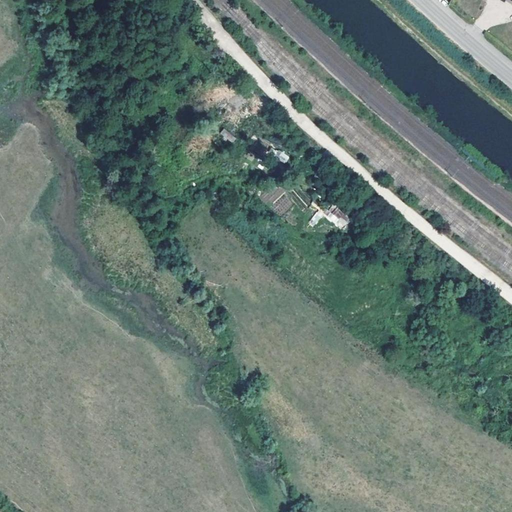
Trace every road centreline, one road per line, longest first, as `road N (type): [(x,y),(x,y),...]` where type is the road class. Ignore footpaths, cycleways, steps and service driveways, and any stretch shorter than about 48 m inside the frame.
road 1 (track): [(511,293),(320,138),(190,0)]
road 2 (secondary): [(511,77),(419,0)]
